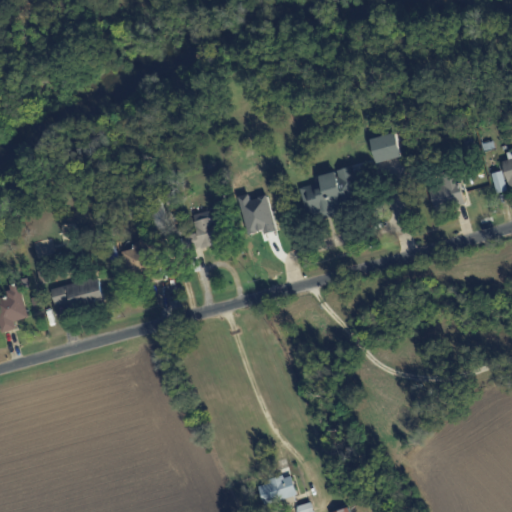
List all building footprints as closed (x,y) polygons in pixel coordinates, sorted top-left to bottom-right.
[(494,148),(491,130),(478,132),(482,150),(494,148)] [(401,157),(396,133),(371,138),(376,162),(401,157)] [(502,161),(509,189),(511,187),(511,158),(511,159),(502,161)] [(301,187),(308,217),(361,203),(352,167),(320,175),(322,182),(301,187)] [(496,193),(507,191),(503,171),(492,173),(496,193)] [(434,209),(463,205),(459,177),(430,182),(434,209)] [(193,215),(197,232),(184,235),(189,251),(220,243),(211,210),(193,215)] [(135,249),(125,251),(129,274),(154,269),(148,238),(134,241),(135,249)] [(51,289),(56,306),(72,302),(73,309),(105,302),(99,277),(51,289)] [(0,326),(2,333),(16,329),(14,321),(28,317),(19,282),(7,285),(10,296),(0,298),(0,326)] [(267,511),(262,485),(295,477),(301,505),(311,502),(313,511),(267,511)]
